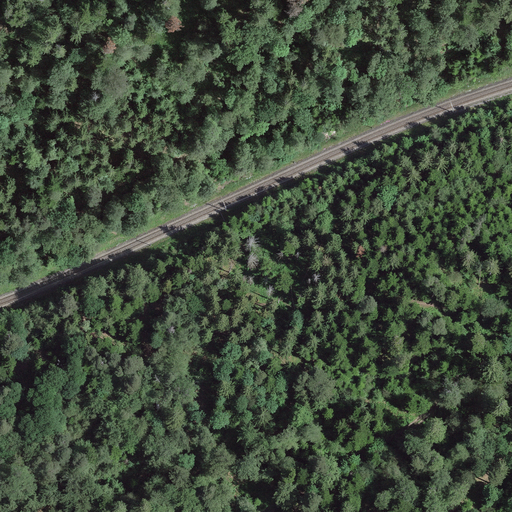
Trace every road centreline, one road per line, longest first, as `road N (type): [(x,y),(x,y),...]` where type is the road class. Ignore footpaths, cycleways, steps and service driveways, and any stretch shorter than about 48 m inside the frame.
road 1 (track): [(511,352),(433,414),(271,511)]
road 2 (track): [(226,135),(0,236)]
road 3 (track): [(283,0),(226,135)]
